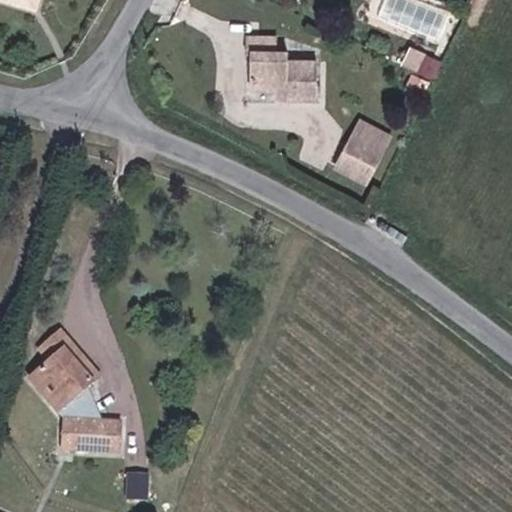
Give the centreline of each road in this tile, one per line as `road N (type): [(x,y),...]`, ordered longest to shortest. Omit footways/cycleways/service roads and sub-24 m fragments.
road 1 (unclassified): [(76,111),(222,163),(336,223),(511,350)]
road 2 (unclassified): [(140,0),(76,111)]
